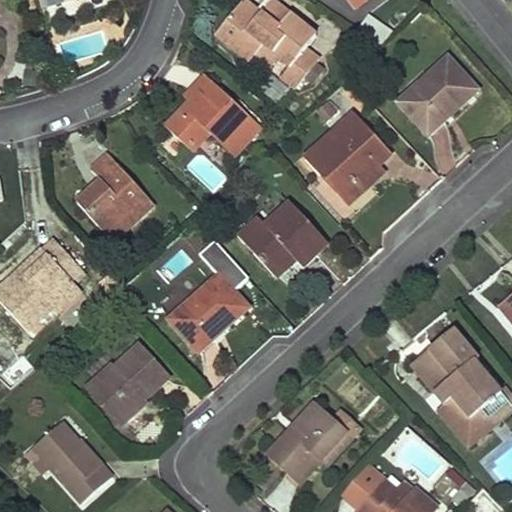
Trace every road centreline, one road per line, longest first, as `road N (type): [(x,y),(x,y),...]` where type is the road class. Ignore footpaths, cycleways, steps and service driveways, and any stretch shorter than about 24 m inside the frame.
road 1 (residential): [(511,161),(229,421),(201,470),(231,511)]
road 2 (residential): [(0,119),(70,104),(112,83),(144,50),(168,0)]
